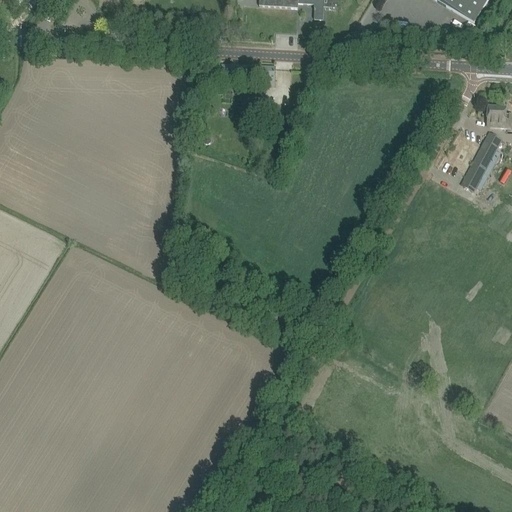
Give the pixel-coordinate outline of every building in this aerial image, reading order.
[(298,0),(259,0),(260,8),(298,10),(299,5),(298,5),(298,0)] [(323,11),(323,0),(298,0),(298,5),(299,5),(315,6),(314,21),(323,21),(323,11)] [(489,0),(432,0),(474,25),(489,0)] [(219,67),(219,77),(222,78),(221,80),(275,82),(276,69),(219,67)] [(244,104),(262,105),(263,95),(245,94),(244,104)] [(489,108),(488,123),(490,123),(490,129),(511,130),(511,116),(506,115),(506,109),(489,108)] [(499,147),(486,140),(485,143),(486,144),(483,150),(482,149),(461,187),(474,194),(499,147)]
